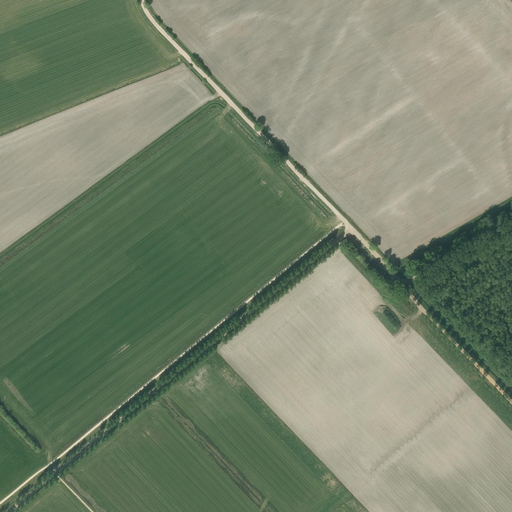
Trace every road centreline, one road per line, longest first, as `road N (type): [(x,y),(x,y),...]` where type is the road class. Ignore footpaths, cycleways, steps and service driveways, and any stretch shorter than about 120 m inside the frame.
road 1 (track): [(8,511),(352,228)]
road 2 (track): [(141,0),(154,23),(352,228)]
road 3 (track): [(403,285),(511,402)]
road 4 (track): [(403,285),(511,222)]
